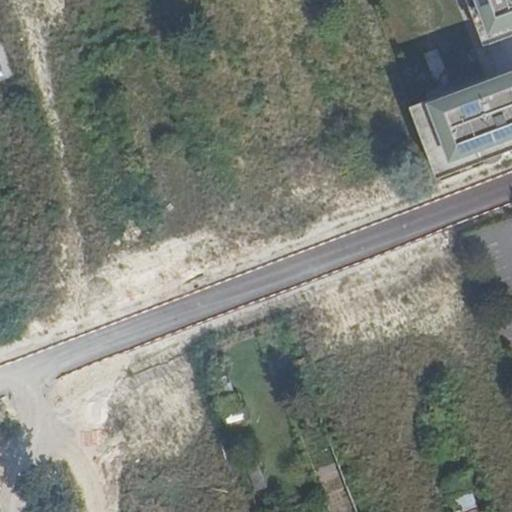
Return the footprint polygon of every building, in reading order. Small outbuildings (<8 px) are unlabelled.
[(511,0),(475,0),(492,43),(511,35),(511,0)] [(511,68),(511,35),(492,43),(488,44),(499,73),(511,68)] [(511,68),(499,73),(411,104),(436,171),(511,142),(511,68)] [(223,237),(249,229),(241,203),(215,211),(223,237)] [(443,485),(449,500),(451,507),(453,511),(477,511),(464,477),(443,485)]
